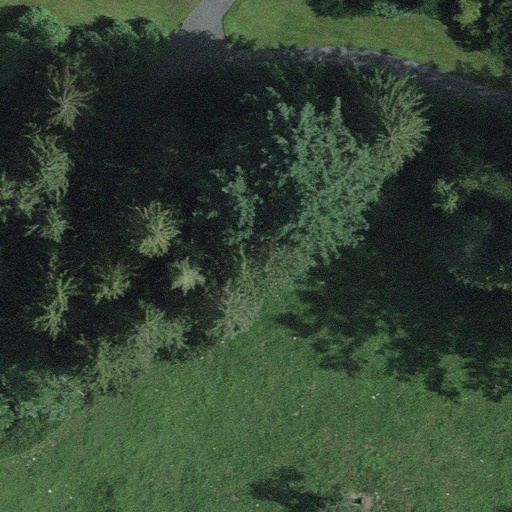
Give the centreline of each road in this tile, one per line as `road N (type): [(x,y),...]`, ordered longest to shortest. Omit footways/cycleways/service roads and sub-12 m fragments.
road 1 (track): [(0,321),(220,0)]
road 2 (track): [(199,25),(483,97),(511,95)]
